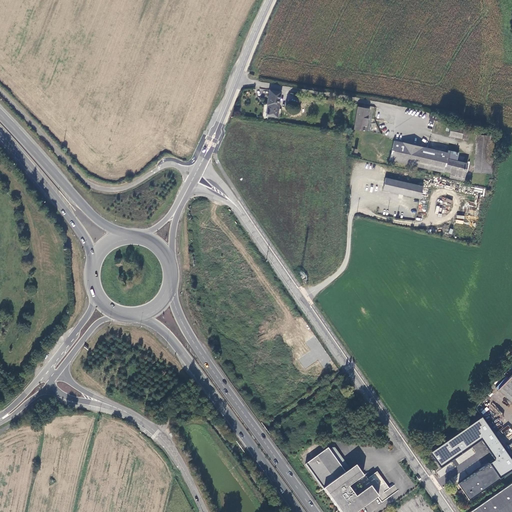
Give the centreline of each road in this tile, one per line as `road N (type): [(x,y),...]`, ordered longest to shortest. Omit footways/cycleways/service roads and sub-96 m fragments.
road 1 (trunk): [(314,511),(194,343),(172,293)]
road 2 (unclassified): [(301,299),(449,511)]
road 3 (trunk): [(143,318),(187,358),(298,511)]
road 4 (residential): [(0,91),(87,183),(114,189),(169,163),(195,175)]
road 5 (tertiary): [(271,0),(201,163)]
road 6 (trunk): [(122,232),(95,217),(0,114)]
road 7 (unclassified): [(98,400),(157,432),(204,511)]
road 8 (trunk): [(0,132),(78,227),(92,256)]
road 9 (unclassified): [(358,198),(342,268),(301,299)]
